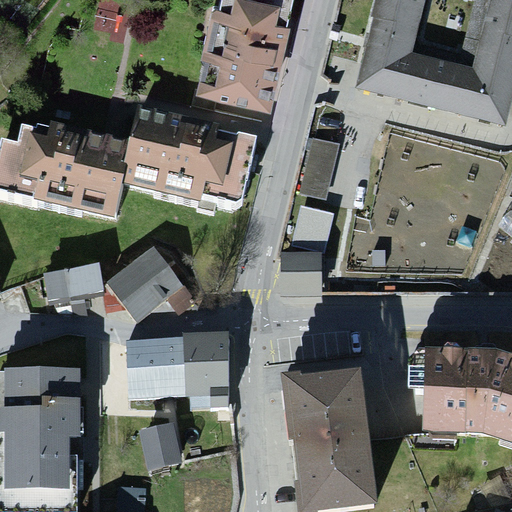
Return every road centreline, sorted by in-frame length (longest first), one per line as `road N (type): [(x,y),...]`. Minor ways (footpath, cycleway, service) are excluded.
road 1 (residential): [(324,0),(255,262),(249,323)]
road 2 (residential): [(511,315),(249,323)]
road 3 (residential): [(0,347),(50,328),(145,334),(249,323)]
road 4 (residential): [(249,323),(258,511)]
